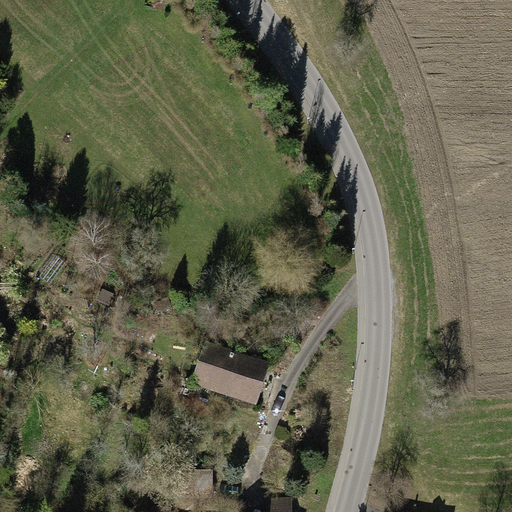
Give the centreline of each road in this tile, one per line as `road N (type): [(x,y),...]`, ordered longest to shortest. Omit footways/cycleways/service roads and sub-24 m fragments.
road 1 (unclassified): [(349,511),(383,317),(378,235),(352,156),(303,69),(245,0)]
road 2 (track): [(130,0),(0,128)]
